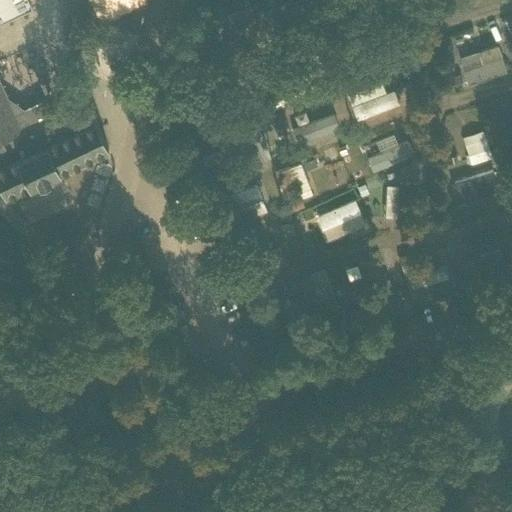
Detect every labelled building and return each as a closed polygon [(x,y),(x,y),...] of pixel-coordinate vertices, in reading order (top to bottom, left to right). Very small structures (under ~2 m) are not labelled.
[(0,0),(0,22),(33,7),(30,1),(30,0),(0,0)] [(497,43),(456,53),(463,80),(504,70),(497,43)] [(273,104),(311,88),(305,75),(267,91),(273,104)] [(380,80),(345,91),(354,118),(388,107),(380,80)] [(0,81),(0,182),(6,196),(49,176),(50,176),(51,175),(109,149),(95,121),(94,121),(83,98),(48,114),(42,100),(24,109),(7,98),(0,81)] [(470,162),(491,154),(481,128),(460,136),(470,162)] [(404,138),(364,155),(370,170),(411,153),(404,138)] [(459,157),(450,159),(452,169),(461,167),(459,157)] [(311,158),(303,160),(307,189),(315,188),(311,158)] [(298,161),(269,172),(282,208),(311,198),(298,161)] [(447,182),(450,195),(459,193),(462,204),(483,197),(476,173),(447,182)] [(354,234),(366,229),(352,196),(314,212),(324,238),(351,227),(354,234)] [(281,246),(256,248),(257,259),(241,260),(242,269),(282,267),(281,246)] [(471,273),(495,266),(490,249),(466,256),(471,273)] [(411,254),(399,257),(401,265),(413,262),(411,254)] [(443,263),(405,273),(413,301),(451,290),(443,263)] [(509,292),(498,295),(500,304),(511,301),(509,292)] [(482,300),(471,304),(474,313),(485,310),(482,300)] [(354,302),(342,306),(346,317),(358,312),(354,302)] [(453,511),(454,473),(421,473),(421,511),(453,511)] [(412,511),(407,501),(400,504),(403,511),(412,511)]
